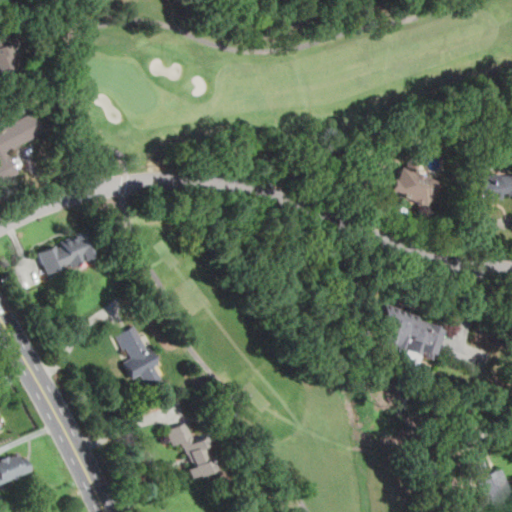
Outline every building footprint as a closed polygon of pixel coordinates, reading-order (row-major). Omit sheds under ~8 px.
[(0,72),(17,68),(11,47),(18,45),(14,33),(0,37),(0,72)] [(0,128),(0,176),(16,169),(9,155),(6,156),(3,150),(43,130),(34,112),(0,128)] [(434,180),(413,173),(416,164),(404,160),(401,168),(393,166),(384,192),(425,206),(434,180)] [(511,193),(511,172),(472,176),(474,201),(500,199),(499,195),(511,193)] [(39,252),(47,273),(62,267),(61,265),(69,261),(71,265),(97,254),(87,231),(76,235),(78,239),(56,248),(55,245),(39,252)] [(441,324),(380,305),(373,328),(381,330),(377,342),(401,349),(397,363),(413,368),(417,354),(430,358),(441,324)] [(115,334),(122,348),(125,347),(131,359),(123,363),(130,377),(139,372),(145,384),(158,378),(152,365),(157,363),(150,349),(147,351),(134,325),(115,334)] [(163,429),(168,442),(171,441),(173,445),(182,442),(186,453),(190,452),(196,467),(190,469),(193,476),(216,467),(211,453),(219,450),(216,442),(210,444),(207,436),(193,441),(186,421),(163,429)] [(509,502),(497,467),(487,471),(479,449),(458,456),(469,487),(473,485),(483,511),(509,502)] [(0,481),(30,469),(24,457),(18,459),(15,454),(0,459),(0,481)]
